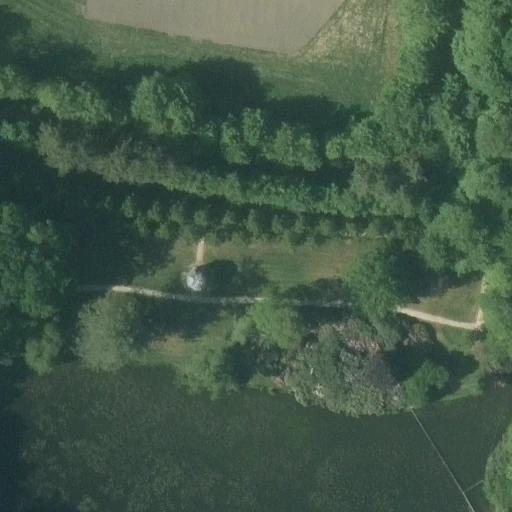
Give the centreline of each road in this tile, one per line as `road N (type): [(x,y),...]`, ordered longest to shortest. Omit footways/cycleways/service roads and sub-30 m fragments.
road 1 (track): [(488,239),(481,320),(467,330),(366,305),(0,287)]
road 2 (track): [(0,180),(63,202),(202,221),(488,239)]
road 3 (track): [(507,0),(488,239)]
